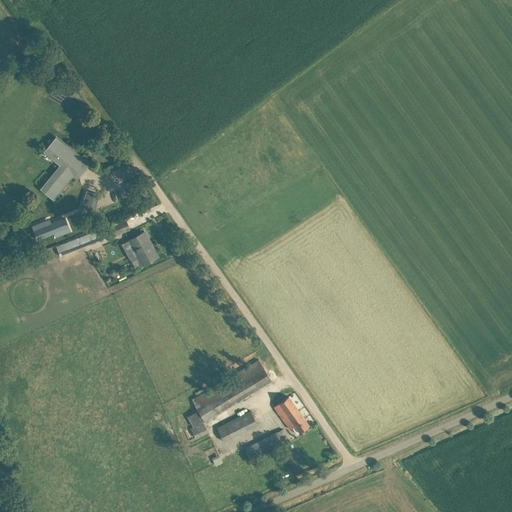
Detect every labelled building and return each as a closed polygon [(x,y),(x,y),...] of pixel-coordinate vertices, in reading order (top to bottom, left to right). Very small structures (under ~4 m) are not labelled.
[(40,66),(36,60),(32,63),(36,69),(40,66)] [(86,162),(87,162),(54,138),(43,152),(59,165),(40,188),(53,199),(74,173),(77,175),(79,176),(82,169),(81,169),(86,162)] [(81,210),(93,214),(98,194),(87,191),(81,210)] [(65,217),(51,223),(33,230),(37,239),(54,233),(55,237),(70,231),(65,217)] [(9,231),(16,235),(21,228),(7,218),(1,227),(8,232),(9,231)] [(107,227),(110,237),(129,230),(126,220),(107,227)] [(60,255),(108,236),(105,227),(56,246),(60,255)] [(129,240),(137,256),(131,260),(135,267),(142,264),(142,265),(144,264),(145,265),(146,265),(149,264),(150,262),(149,261),(156,257),(150,246),(152,245),(145,231),(129,240)] [(192,400),(198,409),(188,416),(194,426),(212,416),(204,402),(246,377),(253,390),(271,379),(259,359),(192,400)] [(274,407),(290,429),(295,425),(299,432),(309,425),(288,396),(274,407)] [(241,415),(249,429),(258,424),(250,410),(241,415)] [(191,428),(196,438),(208,432),(203,422),(191,428)] [(284,444),(289,441),(283,429),(245,448),(251,460),(279,446),(284,444)]
